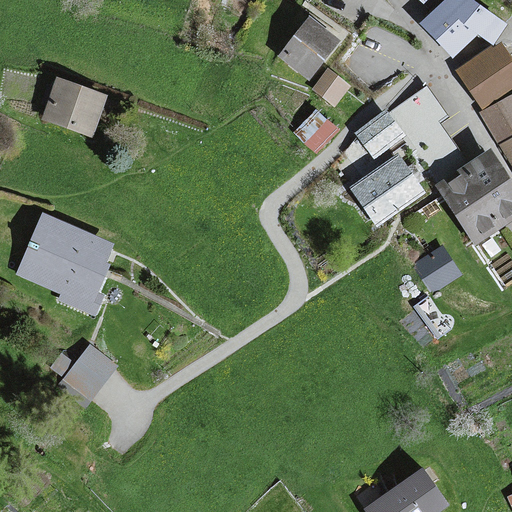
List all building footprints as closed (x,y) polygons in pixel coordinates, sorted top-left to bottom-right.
[(468,0),(449,0),(425,24),(454,58),(480,37),(497,44),(508,28),(468,0)] [(316,17),(280,61),(311,87),(347,43),(316,17)] [(511,58),(505,49),(461,72),(489,105),(511,90),(511,58)] [(332,70),(315,90),(338,109),(354,88),(332,70)] [(58,79),(42,122),(98,143),(114,99),(58,79)] [(511,99),(487,114),(511,156),(511,99)] [(318,106),(290,132),(313,156),(340,131),(318,106)] [(362,135),(377,157),(405,138),(390,116),(362,135)] [(511,192),(488,157),(438,189),(476,248),(511,224),(511,192)] [(399,158),(355,188),(377,226),(429,197),(399,158)] [(44,217),(16,278),(92,313),(120,251),(44,217)] [(446,244),(413,264),(434,298),(467,278),(446,244)] [(63,383),(91,405),(119,368),(92,347),(63,383)] [(402,454),(343,491),(356,511),(392,511),(426,491),(402,454)]
